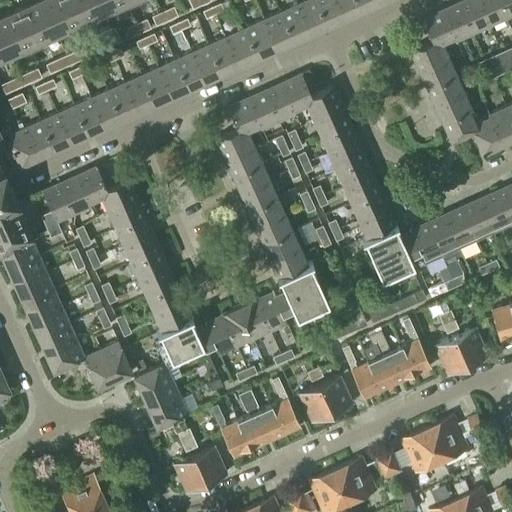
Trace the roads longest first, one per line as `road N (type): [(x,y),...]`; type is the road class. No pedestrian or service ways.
road 1 (residential): [(491,373),(200,511)]
road 2 (residential): [(333,41),(382,151),(470,183),(511,165)]
road 3 (residential): [(333,41),(133,130)]
road 4 (residential): [(173,511),(121,415),(101,411),(55,426)]
road 5 (residential): [(133,130),(0,188)]
road 6 (residential): [(188,257),(133,130)]
road 7 (residential): [(55,426),(0,300)]
